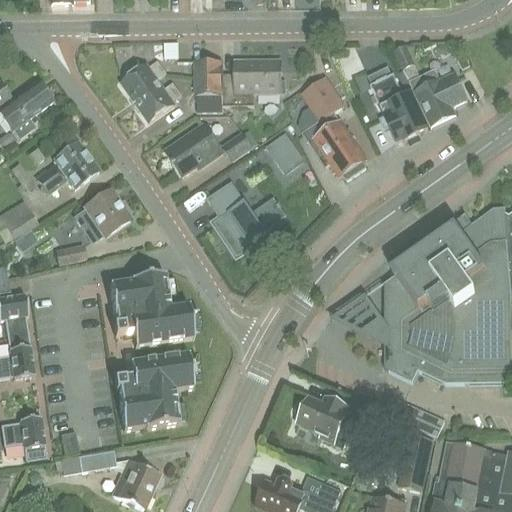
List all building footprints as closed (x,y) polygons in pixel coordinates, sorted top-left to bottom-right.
[(188,51),(187,33),(165,34),(165,52),(188,51)] [(394,55),(431,130),(455,119),(452,111),(466,104),(453,78),(439,84),(434,73),(419,80),(404,49),(394,55)] [(461,72),(468,68),(463,57),(455,61),(461,72)] [(235,78),(222,78),(221,78),(221,98),(222,110),(254,110),(254,97),(280,96),(280,64),(234,65),(235,78)] [(155,81),(156,83),(165,77),(157,65),(148,71),(146,69),(121,86),(134,105),(149,95),(144,89),(155,81)] [(221,78),(222,78),(222,65),(194,65),(194,81),(210,80),(210,98),(221,98),(221,78)] [(387,72),(370,80),(374,88),(371,89),(384,117),(383,117),(384,120),(379,122),(384,133),(389,131),(396,146),(403,143),(404,144),(427,133),(424,126),(424,127),(414,105),(410,96),(404,99),(394,78),(391,79),(387,72)] [(222,110),(221,98),(210,98),(210,80),(194,81),(195,98),(196,98),(196,115),(221,115),(221,110),(222,110)] [(149,95),(134,105),(148,125),(173,107),(171,105),(180,99),(172,87),(164,93),(156,83),(155,81),(144,89),(149,95)] [(330,167),(339,181),(342,179),(347,183),(365,171),(363,165),(366,163),(340,125),(331,131),(328,126),(332,124),(329,119),(343,109),(325,81),(302,97),(320,124),(302,136),(325,171),(330,167)] [(0,122),(1,123),(3,121),(11,133),(12,133),(19,143),(35,131),(28,121),(51,105),(37,85),(11,104),(0,88),(0,122)] [(203,128),(164,154),(172,165),(170,166),(172,170),(174,169),(181,180),(201,166),(203,169),(222,156),(203,128)] [(242,137),(222,151),(231,164),(251,151),(257,146),(248,133),(242,137)] [(285,137),(266,151),(277,168),(278,167),(284,176),(303,163),(285,137)] [(58,169),(36,185),(46,198),(66,183),(73,192),(98,175),(77,146),(54,163),(58,169)] [(25,193),(34,187),(19,167),(11,173),(25,193)] [(252,216),(231,185),(206,202),(219,221),(213,226),(235,259),(235,260),(236,260),(237,260),(238,260),(252,250),(251,247),(266,237),(264,234),(286,220),(274,202),(252,216)] [(92,246),(103,239),(104,240),(130,222),(110,193),(84,210),(74,219),(92,246)] [(511,215),(505,220),(505,211),(493,212),(471,227),(465,217),(442,233),(445,237),(392,275),(396,280),(384,289),(384,332),(383,333),(382,333),(381,334),(380,335),(379,336),(379,337),(379,338),(379,339),(380,340),(380,341),(381,342),(382,342),(383,342),(384,343),(384,373),(412,386),(417,374),(445,387),(455,387),(461,383),(464,387),(511,386),(511,215)] [(31,233),(38,228),(30,214),(5,228),(14,243),(31,233)] [(31,233),(14,243),(21,253),(37,243),(31,233)] [(58,269),(86,263),(83,246),(55,253),(58,269)] [(0,296),(10,295),(8,281),(2,270),(0,270),(0,296)] [(134,351),(193,342),(188,309),(169,312),(164,278),(130,283),(130,285),(109,288),(114,322),(115,322),(116,329),(113,329),(115,340),(132,337),(134,351)] [(7,342),(27,339),(25,320),(27,320),(24,298),(0,301),(0,323),(4,323),(7,342)] [(27,339),(7,342),(8,353),(9,359),(0,360),(0,382),(12,381),(12,383),(34,380),(30,350),(29,350),(27,339)] [(193,391),(188,358),(129,366),(131,380),(113,383),(115,394),(118,393),(119,400),(118,400),(123,434),(145,431),(145,432),(179,427),(174,394),(193,391)] [(309,402),(307,407),(304,406),(303,406),(301,406),(300,406),(299,407),(297,408),(296,409),(295,410),(295,411),(294,413),(294,414),(294,416),(295,417),(295,419),(296,420),(297,421),(299,422),(297,428),(321,439),(320,441),(341,451),(357,416),(325,401),(322,408),(309,402)] [(444,424),(399,403),(393,416),(391,419),(391,420),(436,440),(444,424)] [(479,408),(478,416),(501,417),(501,409),(479,408)] [(391,419),(371,410),(364,426),(384,435),(391,420),(391,419)] [(44,450),(40,421),(19,424),(19,426),(0,429),(3,450),(22,448),(23,454),(25,465),(46,462),(44,450)] [(79,457),(75,436),(60,438),(64,460),(79,457)] [(431,444),(409,439),(398,490),(419,494),(431,444)] [(511,511),(511,456),(508,455),(507,459),(492,456),(493,455),(446,445),(435,495),(436,496),(432,511),(511,511)] [(63,480),(115,470),(112,454),(78,461),(78,460),(59,463),(63,480)] [(141,511),(144,511),(160,478),(128,463),(111,499),(141,511)] [(298,511),(299,511),(301,511),(332,511),(340,496),(308,482),(302,495),(292,490),(290,485),(285,482),(279,485),(276,491),(267,486),(260,500),(258,501),(257,502),(256,503),(255,504),(255,505),(254,507),(254,508),(254,510),(255,511),(298,511)] [(392,505),(372,501),(370,511),(405,511),(406,508),(405,508),(406,504),(393,501),(392,505)]
